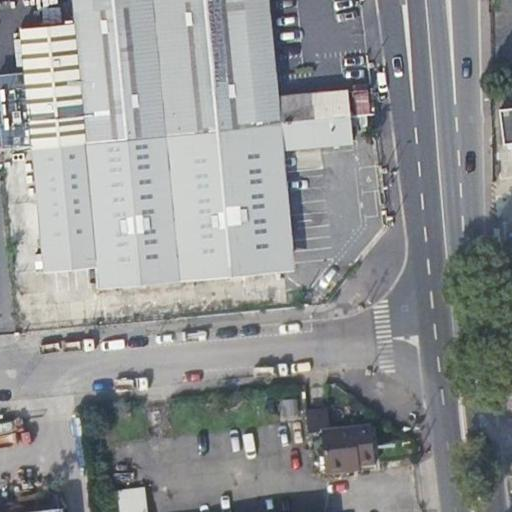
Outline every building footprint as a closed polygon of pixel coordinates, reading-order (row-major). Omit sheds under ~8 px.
[(29,73),(47,243),(95,238),(98,263),(100,286),(292,266),(280,149),(353,141),(348,93),(276,100),(265,0),(74,0),(81,68),(29,73)] [(511,107),(502,108),(505,143),(511,142),(511,107)] [(95,238),(47,243),(50,268),(98,263),(95,238)] [(347,468),(359,467),(374,466),(371,429),(329,433),(327,411),(308,413),(310,434),(323,433),(327,483),(348,481),(347,468)] [(360,480),(359,467),(347,468),(348,481),(360,480)]
